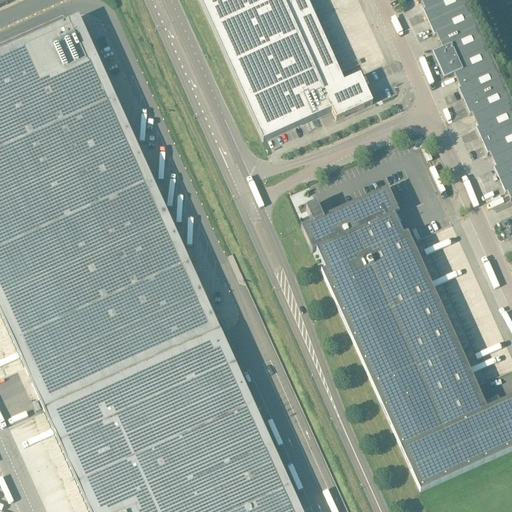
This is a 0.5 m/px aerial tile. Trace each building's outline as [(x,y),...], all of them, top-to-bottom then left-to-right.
[(344,85),(305,0),(198,0),(263,143),(331,112),(336,122),(372,105),(360,78),(344,85)] [(468,7),(464,0),(430,0),(421,4),(425,11),(422,12),(426,20),(426,21),(427,21),(428,21),(429,24),(468,7)] [(477,27),(468,7),(429,24),(431,28),(431,29),(430,29),(430,30),(434,38),(436,37),(439,43),(477,27)] [(0,315),(24,370),(44,413),(220,334),(194,277),(191,269),(165,212),(161,203),(128,130),(78,19),(34,39),(0,54),(0,315)] [(486,46),(477,27),(439,43),(442,51),(440,52),(443,59),(444,60),(445,60),(447,64),(486,46)] [(486,46),(447,64),(445,64),(446,65),(447,64),(449,68),(448,68),(448,69),(448,70),(451,77),(454,76),(457,83),(495,66),(486,46)] [(503,86),(495,66),(457,83),(460,90),(458,91),(461,99),(462,100),(463,100),(465,103),(503,86)] [(511,105),(511,104),(503,86),(465,103),(466,107),(466,108),(465,108),(466,109),(469,117),(471,116),(475,123),(511,105)] [(511,129),(511,105),(475,123),(478,130),(475,131),(479,138),(479,139),(480,139),(481,139),(482,143),(511,129)] [(511,153),(511,129),(482,143),(484,146),(484,147),(483,147),(483,148),(487,156),(489,155),(492,162),(511,153)] [(511,177),(511,153),(492,162),(495,169),(493,170),(497,178),(498,178),(500,183),(511,177)] [(511,177),(500,183),(502,186),(501,186),(501,187),(501,188),(505,195),(507,194),(510,202),(511,201),(511,177)] [(511,398),(486,410),(407,235),(403,237),(394,216),(398,214),(398,215),(399,215),(387,189),(386,189),(387,190),(323,219),(316,205),(305,210),(312,224),(301,229),(301,228),(300,228),(312,254),(312,253),(316,251),(325,272),(321,273),(420,493),(511,451),(511,398)] [(220,334),(44,413),(88,511),(300,511),(238,373),(220,334)]
